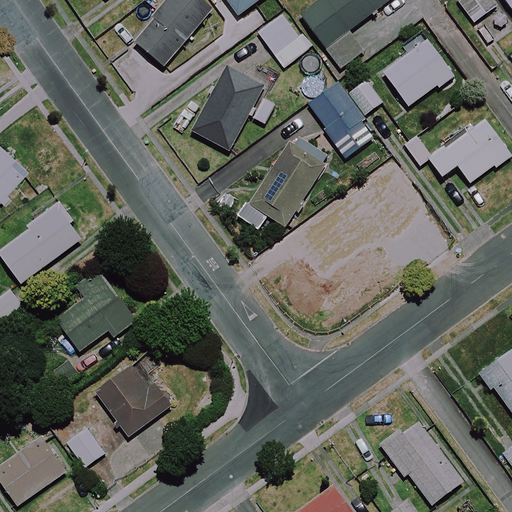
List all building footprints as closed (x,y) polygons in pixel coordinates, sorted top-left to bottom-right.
[(213,10),(199,0),(162,0),(128,42),(163,71),(213,10)] [(211,0),(229,24),(262,0),(211,0)] [(393,0),(323,0),(300,18),(340,70),(365,51),(351,33),(393,0)] [(497,7),(491,0),(454,0),(474,26),(497,7)] [(511,0),(502,0),(511,14),(511,0)] [(305,36),(301,40),(283,16),(258,36),(284,70),(297,60),(314,47),(305,36)] [(408,110),(435,90),(438,93),(454,81),(443,65),(427,43),(383,75),(408,110)] [(263,90),(226,69),(191,133),(228,154),(263,90)] [(384,103),(368,81),(354,91),(370,113),(384,103)] [(364,121),(337,85),(308,107),(335,143),(364,121)] [(263,100),(252,118),(268,127),(278,108),(263,100)] [(428,160),(429,162),(441,181),(458,170),(469,186),(511,159),(487,122),(430,159),(428,160)] [(305,206),(301,204),(325,166),(290,143),(249,207),(285,230),(293,216),(297,218),(305,206)] [(0,206),(1,207),(12,195),(9,193),(26,174),(0,149),(0,206)] [(408,189),(391,164),(364,183),(381,208),(408,189)] [(74,223),(60,206),(0,254),(0,258),(24,287),(80,241),(69,227),(74,223)] [(377,236),(344,208),(298,263),(331,291),(377,236)] [(133,325),(100,275),(68,297),(75,307),(55,321),(77,355),(110,333),(114,338),(133,325)] [(0,322),(22,308),(11,292),(0,300),(0,322)] [(511,352),(479,375),(491,392),(494,390),(511,415),(511,352)] [(148,388),(133,368),(97,394),(130,439),(171,409),(153,385),(148,388)] [(86,470),(105,456),(102,452),(118,441),(100,417),(66,442),(86,470)] [(462,484),(415,421),(380,448),(401,476),(405,473),(431,507),(462,484)] [(65,476),(40,440),(0,467),(0,484),(17,509),(65,476)] [(511,446),(501,455),(511,469),(511,446)] [(348,511),(331,488),(297,511),(348,511)]
